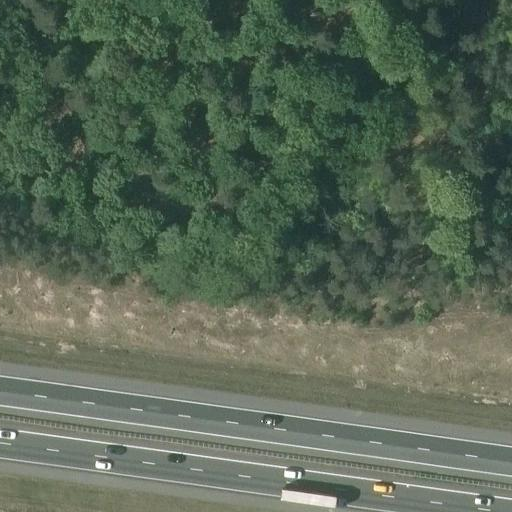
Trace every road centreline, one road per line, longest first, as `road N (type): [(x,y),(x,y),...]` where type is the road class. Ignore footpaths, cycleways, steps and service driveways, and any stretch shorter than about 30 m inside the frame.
road 1 (motorway): [(511,462),(0,387)]
road 2 (motorway): [(0,442),(482,511)]
